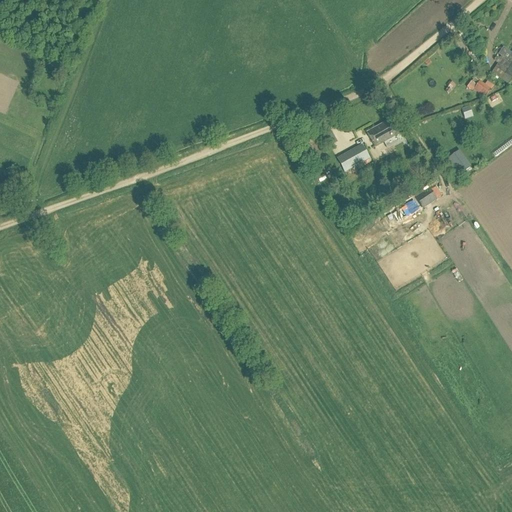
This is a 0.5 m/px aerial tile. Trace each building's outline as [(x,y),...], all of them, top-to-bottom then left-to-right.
[(0,16),(9,7),(1,0),(0,0),(0,1),(0,16)] [(479,26),(487,26),(487,18),(479,18),(479,26)] [(464,40),(469,36),(463,29),(458,33),(464,40)] [(426,52),(418,59),(423,64),(430,57),(426,52)] [(511,79),(511,52),(506,61),(502,58),(494,68),(511,80),(511,79)] [(490,90),(479,82),(475,86),(473,84),(469,90),(473,93),(474,91),(484,98),(490,90)] [(374,148),(399,134),(391,120),(366,134),(374,148)] [(343,158),(350,170),(369,160),(363,149),(354,154),(353,152),(343,158)] [(453,156),(445,162),(457,178),(465,172),(453,156)] [(423,210),(437,201),(430,190),(415,199),(423,210)] [(381,220),(387,230),(419,211),(412,200),(381,220)] [(381,233),(386,229),(381,221),(376,225),(381,233)]
